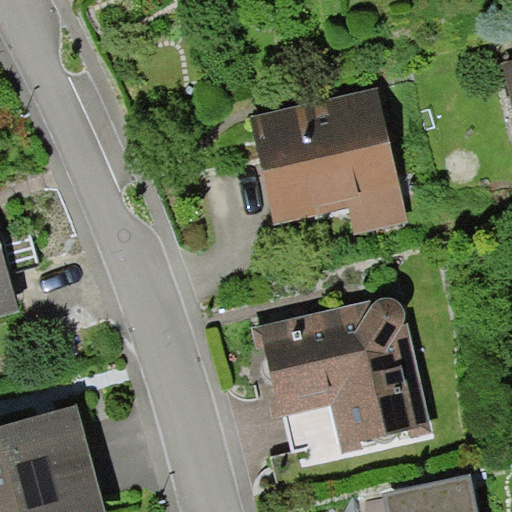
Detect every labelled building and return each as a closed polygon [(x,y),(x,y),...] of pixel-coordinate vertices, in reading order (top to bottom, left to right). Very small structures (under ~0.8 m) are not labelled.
[(381,85),(253,115),(279,226),(351,209),(358,240),(413,227),(381,85)] [(0,320),(34,311),(5,208),(0,209),(0,320)] [(402,298),(261,334),(298,478),(439,442),(402,298)] [(115,511),(89,412),(0,435),(0,511),(115,511)] [(485,511),(478,479),(394,499),(396,511),(485,511)]
